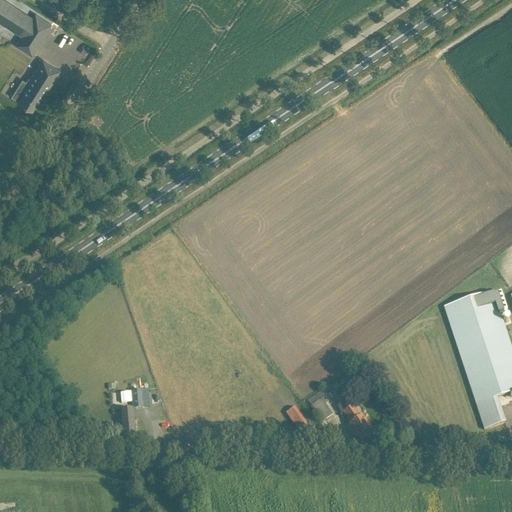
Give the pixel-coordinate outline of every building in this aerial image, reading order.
[(0,0),(0,21),(22,35),(15,45),(31,55),(51,23),(35,13),(32,18),(3,0),(0,0)] [(18,101),(32,110),(44,92),(45,92),(60,70),(43,59),(28,82),(30,83),(18,101)] [(444,310),(475,404),(511,392),(511,350),(493,293),(444,310)] [(307,401),(322,423),(333,415),(325,405),(332,400),(324,389),(307,401)] [(131,391),(132,408),(143,407),(141,390),(131,391)] [(358,438),(371,430),(362,417),(360,418),(348,400),(337,407),(341,414),(343,413),(351,424),(349,425),(358,438)] [(286,414),(301,435),(309,428),(294,408),(286,414)] [(122,437),(135,436),(134,419),(130,419),(129,409),(120,409),(122,437)]
